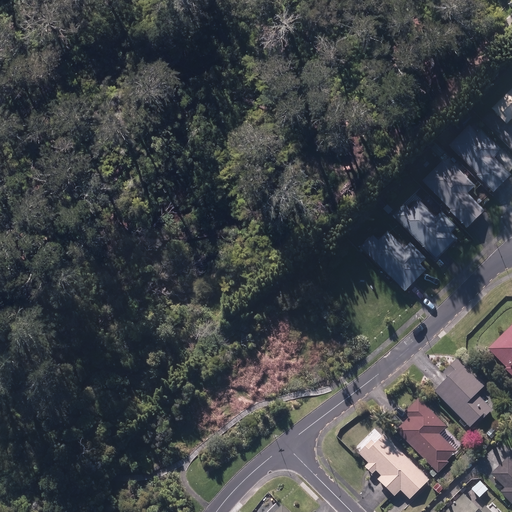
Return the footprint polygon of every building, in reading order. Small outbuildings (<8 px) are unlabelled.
[(511,120),(511,89),(492,109),(507,125),(511,120)] [(448,147),(493,193),(499,187),(511,176),(494,159),(501,152),(480,130),(477,134),(469,127),(448,147)] [(430,151),(440,159),(445,154),(435,146),(430,151)] [(421,183),(467,229),(476,220),(484,212),(467,194),(475,187),(454,166),(450,170),(442,162),(421,183)] [(393,217),(436,261),(442,255),(458,240),(452,234),(457,229),(441,212),(436,218),(419,201),(409,210),(405,206),(393,217)] [(360,248),(405,292),(410,287),(426,271),(420,265),(426,259),(410,244),(407,247),(399,240),(397,242),(387,233),(378,242),(373,236),(360,248)] [(505,369),(511,376),(511,325),(488,349),(506,368),(505,369)] [(434,392),(469,428),(477,421),(479,423),(492,410),(477,395),(484,387),(457,359),(442,373),(448,379),(441,385),(434,392)] [(396,432),(438,474),(448,463),(447,461),(456,452),(455,451),(461,445),(445,429),(446,427),(418,399),(404,413),(409,418),(402,425),(396,432)] [(401,491),(410,500),(429,481),(383,435),(374,445),(371,441),(358,454),(368,464),(365,467),(372,475),(376,471),(382,477),(378,480),(385,487),(395,497),(401,491)] [(497,494),(509,506),(511,503),(511,456),(507,461),(505,459),(488,476),(502,490),(497,494)] [(488,489),(479,481),(469,491),(478,500),(488,489)] [(431,490),(436,494),(441,489),(436,484),(431,490)] [(485,511),(483,509),(479,511),(474,511),(460,497),(445,511),(485,511)]
